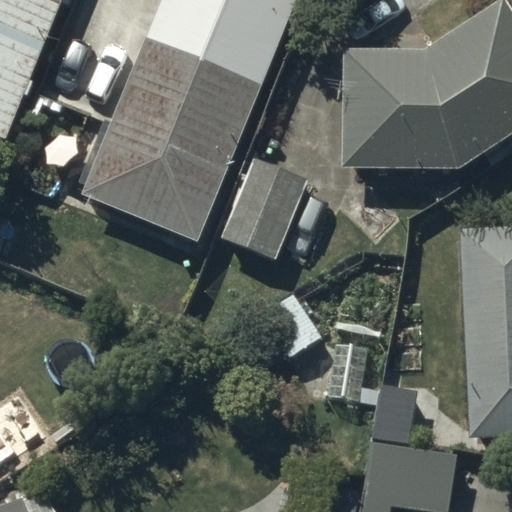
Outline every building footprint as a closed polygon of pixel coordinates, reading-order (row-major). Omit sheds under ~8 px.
[(0,0),(0,127),(51,0),(0,0)] [(291,0),(164,0),(149,38),(257,82),(291,0)] [(431,64),(346,63),(345,165),(451,166),(511,120),(511,42),(493,17),(431,64)] [(257,82),(149,38),(86,190),(194,235),(257,82)] [(300,189),(256,170),(226,239),(271,258),(300,189)] [(511,237),(460,238),(462,427),(511,425),(511,237)] [(422,388),(383,382),(374,436),(414,442),(422,388)] [(447,510),(455,452),(372,439),(361,511),(389,511),(391,502),(447,510)] [(24,511),(21,503),(0,511),(24,511)]
